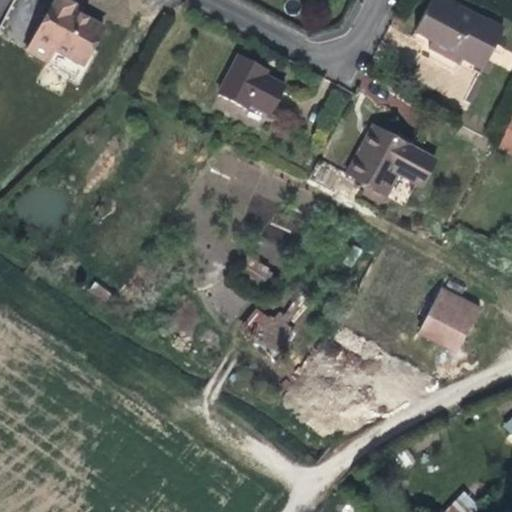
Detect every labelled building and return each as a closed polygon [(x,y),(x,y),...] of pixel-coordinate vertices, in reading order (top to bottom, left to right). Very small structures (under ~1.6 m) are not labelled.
[(0,0),(0,4),(11,8),(13,0),(0,0)] [(67,11),(71,4),(62,0),(52,0),(25,51),(73,77),(100,29),(77,16),(67,11)] [(449,78),(454,69),(458,62),(479,75),(500,36),(433,0),(431,0),(408,43),(418,50),(414,59),(449,78)] [(80,10),(71,4),(67,11),(77,16),(80,10)] [(490,61),(510,70),(511,65),(511,49),(498,43),(490,61)] [(266,117),(281,91),(259,79),(262,73),(236,59),(214,98),(241,112),(245,106),(266,117)] [(458,62),(454,69),(476,81),(479,75),(458,62)] [(357,164),(374,133),(370,130),(352,161),(357,164)] [(511,134),(504,130),(494,148),(511,157),(511,134)] [(429,166),(374,133),(357,164),(352,161),(342,178),(381,201),(394,180),(414,192),(429,166)] [(312,185),(338,190),(342,168),(317,163),(312,185)] [(451,358),(473,316),(435,298),(414,340),(451,358)] [(253,306),(240,332),(282,352),(295,326),(253,306)] [(511,463),(511,428),(508,424),(491,441),(511,463)]
